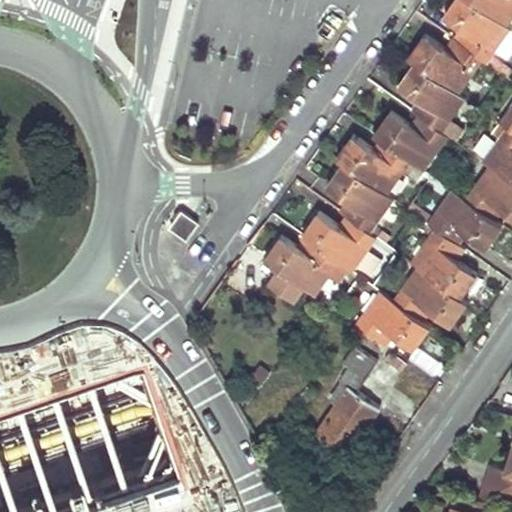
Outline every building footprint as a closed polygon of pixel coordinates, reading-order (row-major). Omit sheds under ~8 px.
[(471,32),(464,42),(484,57),(488,60),(493,53),(511,25),(508,23),(477,0),(453,0),(444,14),(460,25),(471,32)] [(511,0),(477,0),(508,23),(511,17),(511,0)] [(460,25),(444,45),(451,50),(459,39),(464,42),(471,32),(460,25)] [(409,54),(417,60),(460,91),(484,57),(464,42),(459,39),(451,50),(444,45),(426,32),(409,54)] [(488,60),(507,74),(511,67),(511,66),(493,53),(488,60)] [(419,112),(424,116),(442,128),(467,96),(460,91),(417,60),(400,83),(419,97),(425,101),(418,111),(419,112)] [(483,101),(485,98),(478,93),(473,100),(480,105),(483,101)] [(419,97),(411,106),(418,111),(425,101),(419,97)] [(480,105),(495,115),(498,112),(483,101),(480,105)] [(511,103),(501,119),(507,124),(511,127),(511,103)] [(381,136),(388,140),(425,168),(449,133),(442,128),(424,116),(417,126),(412,122),(391,108),(374,131),(381,136)] [(417,126),(424,116),(419,112),(412,122),(417,126)] [(483,157),(491,163),(511,177),(511,127),(507,124),(483,157)] [(338,156),(344,160),(388,191),(404,169),(418,178),(425,168),(388,140),(381,150),(374,145),(355,131),(338,156)] [(381,136),(374,145),(381,150),(388,140),(381,136)] [(346,213),(352,218),(371,231),(395,196),(388,191),(344,160),(327,184),(347,197),(354,202),(346,213)] [(511,177),(491,163),(466,197),(490,213),(498,202),(504,207),(511,212),(511,177)] [(430,221),(436,225),(453,237),(461,227),(466,230),(486,245),(503,222),(496,217),(490,213),(466,197),(453,187),(434,216),(423,208),(419,214),(430,221)] [(347,197),(339,208),(346,213),(354,202),(347,197)] [(498,202),(490,213),(496,217),(504,207),(498,202)] [(371,231),(352,218),(345,227),(339,222),(321,209),(303,233),(310,238),(315,242),(340,259),(353,268),(355,266),(368,247),(377,235),(371,231)] [(198,220),(183,210),(172,225),(187,236),(198,220)] [(352,218),(346,213),(339,222),(345,227),(352,218)] [(411,259),(418,264),(462,295),(479,271),(458,256),(453,252),(460,242),(458,241),(453,237),(436,225),(411,259)] [(453,237),(458,241),(466,230),(461,227),(453,237)] [(316,293),(340,259),(315,242),(309,251),(303,247),(284,233),(266,257),(316,293)] [(309,251),(315,242),(310,238),(303,247),(309,251)] [(458,256),(465,246),(460,242),(453,252),(458,256)] [(369,276),(383,257),(368,247),(355,266),(369,276)] [(462,295),(418,264),(395,298),(418,314),(426,304),(432,308),(453,322),(468,299),(462,295)] [(425,319),(418,314),(395,298),(381,288),(357,322),(381,339),(389,328),(395,332),(415,346),(431,323),(425,319)] [(425,319),(432,308),(426,304),(418,314),(425,319)] [(389,328),(381,339),(387,343),(395,332),(389,328)] [(344,362),(350,366),(342,378),(343,379),(350,384),(337,402),(317,431),(347,452),(381,405),(357,388),(378,359),(357,344),(344,362)] [(396,350),(378,358),(387,376),(404,368),(396,350)] [(350,384),(343,379),(330,397),(337,402),(350,384)] [(491,463),(481,498),(489,501),(495,503),(511,507),(511,455),(508,468),(491,463)] [(485,511),(489,501),(481,498),(458,491),(450,511),(485,511)] [(489,501),(485,511),(491,511),(495,503),(489,501)]
